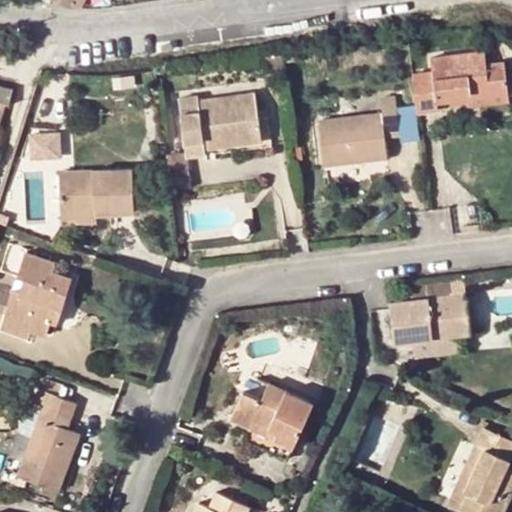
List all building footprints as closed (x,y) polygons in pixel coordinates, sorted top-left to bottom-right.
[(468,97),(507,92),(504,61),(485,63),(483,50),(431,57),(432,71),(411,73),(416,113),(437,111),(436,104),(468,100),(468,97)] [(13,87),(0,83),(0,99),(8,101),(13,87)] [(198,94),(180,96),(187,156),(204,154),(204,148),(203,141),(259,134),(255,92),(199,99),(198,94)] [(436,104),(437,111),(508,101),(507,92),(468,97),(468,100),(436,104)] [(381,112),(318,120),(323,164),(386,157),(383,134),(398,133),(394,98),(379,100),(381,112)] [(34,157),(64,155),(62,130),(32,132),(34,157)] [(260,141),(259,134),(203,141),(204,148),(260,141)] [(131,164),(59,170),(62,211),(95,208),(95,211),(134,208),(131,164)] [(96,218),(95,211),(95,208),(62,211),(62,221),(96,218)] [(26,245),(9,240),(0,264),(0,266),(23,274),(18,290),(12,288),(0,322),(0,325),(27,336),(30,328),(45,333),(50,319),(56,321),(72,274),(52,267),(54,259),(26,248),(26,245)] [(413,339),(461,333),(471,332),(466,291),(389,300),(394,341),(413,339)] [(461,333),(413,339),(415,355),(462,349),(461,333)] [(261,399),(243,391),(231,417),(249,425),(243,439),(286,457),(312,401),(269,382),(261,399)] [(76,400),(37,386),(32,401),(41,404),(17,472),(59,487),(79,429),(67,425),(76,400)] [(483,449),(457,507),(468,511),(502,511),(511,491),(511,469),(505,466),(511,451),(511,438),(482,426),(474,445),(483,449)] [(483,449),(474,445),(448,503),(457,507),(483,449)] [(210,505),(197,501),(192,511),(248,511),(251,504),(217,490),(210,505)]
